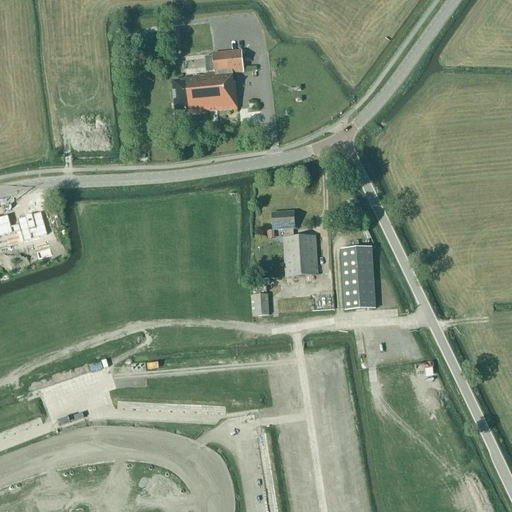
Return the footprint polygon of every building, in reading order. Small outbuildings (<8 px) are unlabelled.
[(180,36),(168,37),(169,49),(181,49),(180,36)] [(232,75),(243,74),(241,51),(183,56),(185,76),(192,75),(193,80),(172,82),(175,113),(188,112),(188,115),(237,111),(235,84),(233,84),(232,75)] [(283,239),(285,278),(318,276),(315,237),(294,239),(293,230),(295,230),(294,213),(272,214),(273,231),(284,230),(285,239),(283,239)] [(0,239),(18,234),(22,245),(46,237),(38,214),(30,217),(30,216),(22,219),(23,220),(14,222),(16,227),(9,230),(5,219),(0,220),(0,239)] [(375,310),(371,249),(341,251),(345,312),(375,310)] [(250,297),(252,318),(269,317),(267,295),(250,297)]
